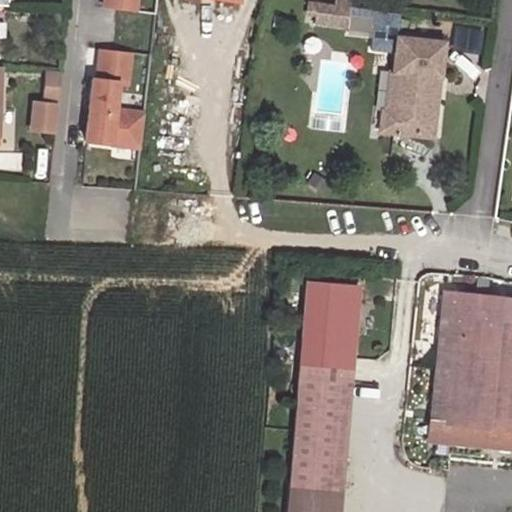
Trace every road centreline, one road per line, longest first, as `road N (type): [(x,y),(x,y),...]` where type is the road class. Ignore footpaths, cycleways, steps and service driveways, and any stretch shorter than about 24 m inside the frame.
road 1 (residential): [(473,251),(509,0)]
road 2 (residential): [(473,251),(224,233)]
road 3 (residential): [(89,218),(61,183),(79,0)]
